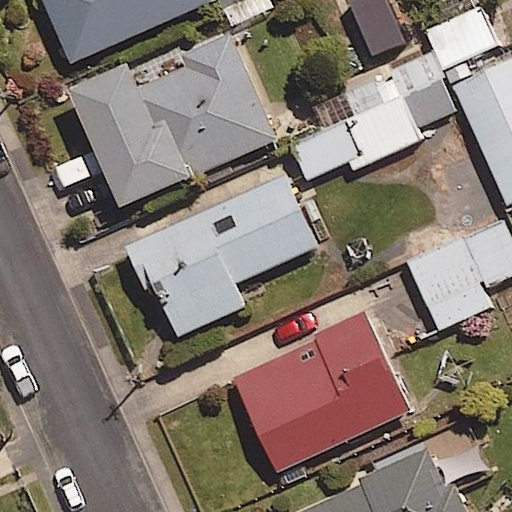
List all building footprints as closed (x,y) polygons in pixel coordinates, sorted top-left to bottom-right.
[(39,0),(66,58),(196,0),(39,0)] [(435,58),(445,80),(508,51),(484,0),(457,0),(417,19),(435,58)] [(276,136),(226,26),(174,50),(180,62),(133,84),(121,56),(61,83),(114,201),(183,170),(186,176),(276,136)] [(445,80),(435,58),(287,125),(312,178),(351,160),(356,170),(424,139),(419,128),(458,110),(445,80)] [(511,202),(511,61),(459,85),(511,203),(511,202)] [(315,244),(282,173),(123,244),(142,285),(149,282),(173,335),(244,303),(234,280),(315,244)] [(511,275),(511,232),(508,222),(415,263),(443,328),(494,306),(485,287),(511,275)] [(406,406),(360,310),(228,373),(274,469),(406,406)] [(440,483),(422,444),(354,475),(357,480),(286,511),(464,511),(449,479),(440,483)]
